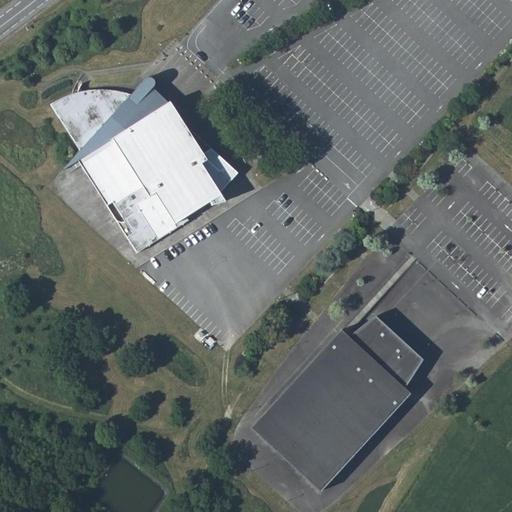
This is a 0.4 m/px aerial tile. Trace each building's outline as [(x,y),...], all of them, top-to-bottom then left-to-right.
[(76,161),(88,179),(94,176),(113,207),(108,211),(135,253),(186,221),(184,217),(207,202),(210,206),(217,204),(223,202),(219,196),(218,193),(222,188),(228,183),(236,174),(210,149),(201,155),(168,103),(166,103),(150,88),(152,86),(153,85),(153,84),(152,82),(151,80),(150,79),(148,79),(145,79),(143,80),(143,81),(128,95),(120,93),(112,91),(103,91),(95,91),(87,91),(78,93),(70,95),(63,98),(56,102),(49,106),(78,151),(60,172),(76,161)] [(88,179),(108,211),(113,207),(94,176),(88,179)] [(420,362),(371,318),(368,321),(334,348),(302,379),(294,387),(272,411),(254,434),(318,492),(404,397),(398,392),(401,388),(420,362)] [(245,349),(239,355),(243,358),(248,352),(245,349)] [(407,393),(401,388),(398,392),(404,397),(407,393)]
